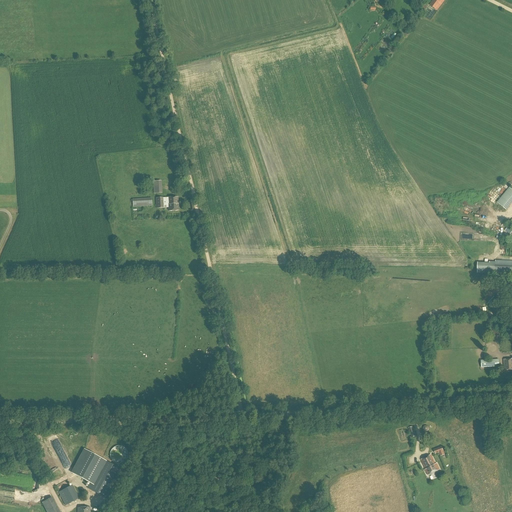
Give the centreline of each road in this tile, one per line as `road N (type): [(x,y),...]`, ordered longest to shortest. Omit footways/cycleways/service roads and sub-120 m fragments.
road 1 (track): [(242,417),(149,0)]
road 2 (unclassified): [(242,417),(511,396)]
road 3 (unclassified): [(242,417),(0,421)]
road 4 (track): [(145,437),(225,481),(258,511)]
